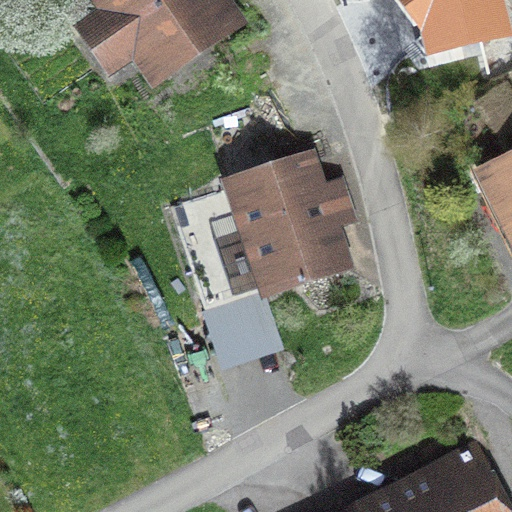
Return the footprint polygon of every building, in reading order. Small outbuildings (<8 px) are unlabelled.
[(76,0),(97,35),(76,48),(104,90),(127,73),(147,100),(241,34),(217,0),(76,0)] [(506,35),(497,0),(412,0),(422,13),(427,32),(415,41),(424,54),(506,35)] [(275,159),(186,188),(224,304),(314,275),(302,238),(323,231),(310,193),(288,200),(275,159)] [(511,165),(491,175),(511,224),(511,165)] [(505,511),(478,457),(365,511),(505,511)]
